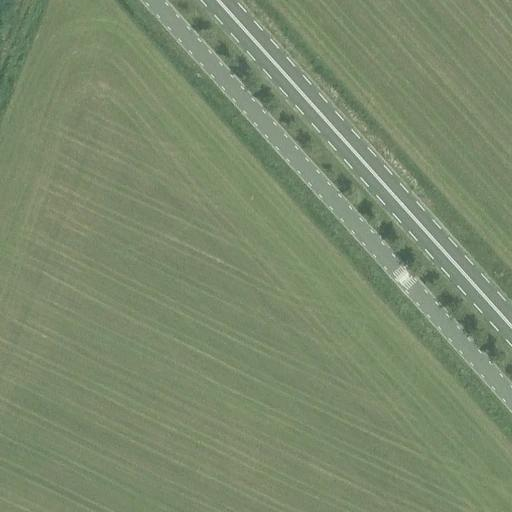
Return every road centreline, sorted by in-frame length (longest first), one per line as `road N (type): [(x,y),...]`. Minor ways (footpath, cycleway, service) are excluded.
road 1 (unclassified): [(511,397),(152,0)]
road 2 (primary): [(511,326),(217,0)]
